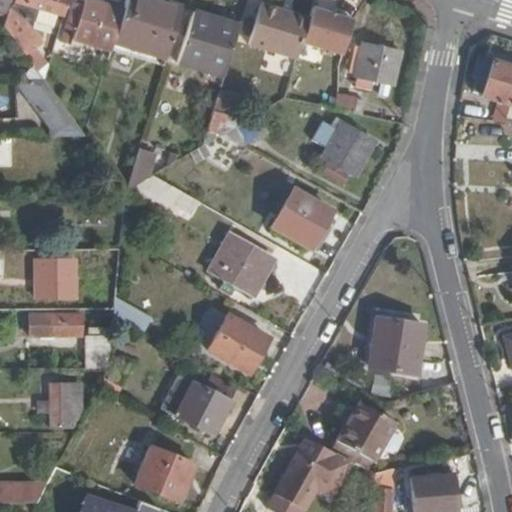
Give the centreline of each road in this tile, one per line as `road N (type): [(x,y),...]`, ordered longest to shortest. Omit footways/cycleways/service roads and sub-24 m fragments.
road 1 (residential): [(380,225),(218,511)]
road 2 (residential): [(503,511),(436,234)]
road 3 (residential): [(427,127),(455,0)]
